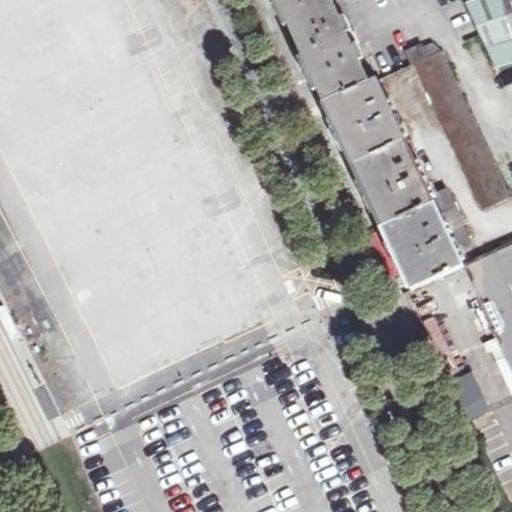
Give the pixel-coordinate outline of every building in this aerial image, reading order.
[(278,0),(326,102),(374,81),(336,0),(278,0)] [(511,0),(480,0),(470,4),(498,68),(511,63),(511,0)] [(408,51),(413,64),(418,62),(431,57),(425,43),(408,51)] [(431,57),(418,62),(486,207),(511,196),(445,51),(431,57)] [(374,81),(326,102),(413,291),(463,268),(467,266),(460,250),(451,232),(443,213),(433,192),(381,79),(374,81)] [(449,186),(433,192),(443,213),(458,206),(449,186)] [(451,232),(460,250),(475,242),(466,225),(451,232)] [(511,244),(467,266),(463,268),(511,373),(511,244)] [(18,337),(2,305),(0,305),(0,320),(10,341),(18,337)]
